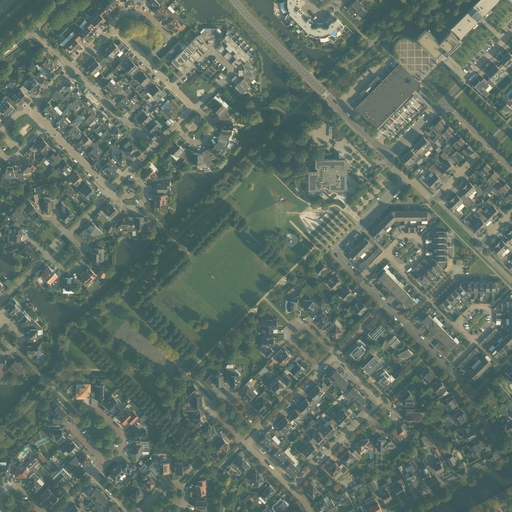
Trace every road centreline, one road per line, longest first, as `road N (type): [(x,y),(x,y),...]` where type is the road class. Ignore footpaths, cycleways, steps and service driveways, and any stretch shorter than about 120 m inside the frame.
road 1 (tertiary): [(388,152),(233,0)]
road 2 (residential): [(358,280),(333,252),(402,181)]
road 3 (residential): [(105,462),(75,430),(79,412),(96,408),(121,433),(120,446)]
road 4 (residential): [(197,107),(229,73),(215,53),(173,87)]
road 5 (residential): [(488,144),(429,204),(402,181)]
